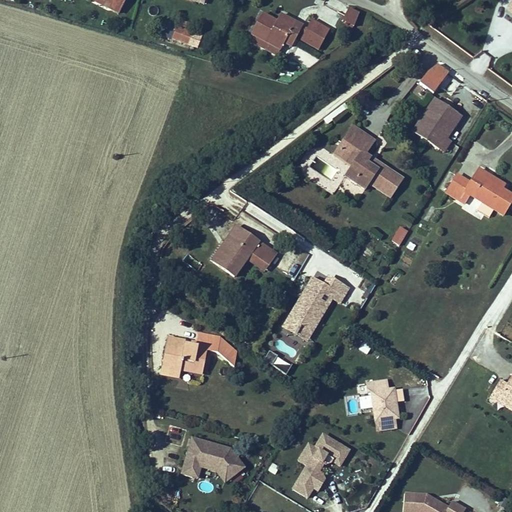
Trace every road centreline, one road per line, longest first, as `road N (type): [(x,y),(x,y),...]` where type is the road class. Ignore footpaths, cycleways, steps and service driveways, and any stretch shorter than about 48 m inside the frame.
road 1 (track): [(418,35),(171,216),(145,261),(144,306)]
road 2 (unknown): [(511,299),(377,511)]
road 3 (residential): [(362,0),(511,103)]
road 4 (unknown): [(143,288),(160,419),(169,432)]
